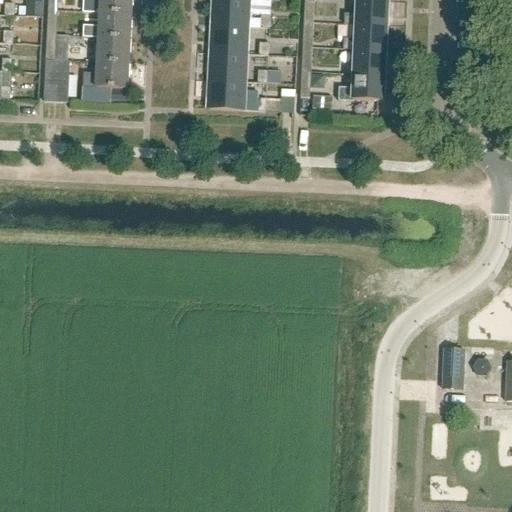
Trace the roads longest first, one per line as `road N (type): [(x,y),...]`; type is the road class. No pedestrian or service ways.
road 1 (track): [(499,199),(0,176)]
road 2 (residential): [(500,174),(489,259),(404,326),(384,357),(375,511)]
road 3 (residential): [(442,0),(442,105),(500,174)]
